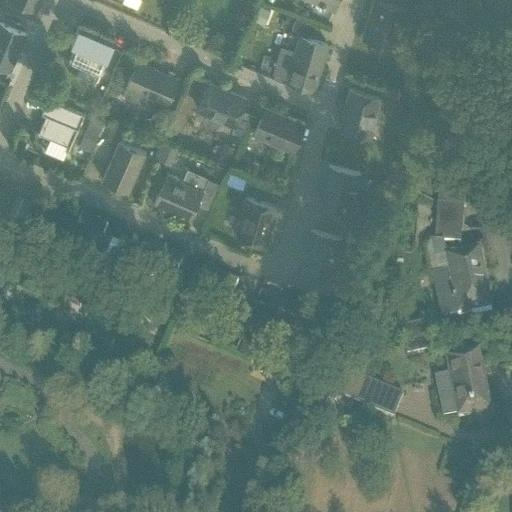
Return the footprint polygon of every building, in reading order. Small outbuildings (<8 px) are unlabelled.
[(12,0),(36,10),(40,0),(12,0)] [(225,2),(219,0),(193,0),(189,12),(202,18),(196,31),(221,43),(233,16),(221,11),(225,2)] [(309,0),(333,10),(337,0),(309,0)] [(407,9),(377,0),(371,0),(360,36),(363,37),(395,47),(407,9)] [(450,0),(448,7),(465,12),(469,0),(450,0)] [(0,65),(10,70),(25,33),(0,22),(0,65)] [(76,43),(68,61),(99,74),(100,75),(114,42),(78,27),(72,41),(76,43)] [(59,31),(54,42),(68,48),(71,41),(73,37),(59,31)] [(297,35),(284,79),(287,80),(314,88),(327,44),(310,39),(297,35)] [(139,99),(142,92),(167,103),(178,80),(136,62),(126,86),(123,92),(125,97),(134,101),(139,99)] [(252,113),(241,109),(246,98),(209,83),(198,109),(206,113),(204,120),(204,125),(213,129),(217,127),(221,119),(234,125),(232,132),(243,137),(252,113)] [(349,89),(344,107),(342,118),(343,118),(340,129),(369,137),(380,97),(349,89)] [(84,114),(48,98),(42,113),(46,115),(38,133),(70,147),(84,114)] [(293,151),(297,142),(305,123),(265,106),(253,133),(293,151)] [(160,115),(145,119),(150,136),(164,132),(160,115)] [(85,133),(78,149),(91,154),(98,138),(105,122),(93,116),(85,133)] [(106,123),(101,135),(111,140),(116,128),(106,123)] [(163,140),(158,153),(173,160),(178,147),(179,146),(164,139),(163,140)] [(119,141),(102,180),(128,192),(145,152),(119,141)] [(224,143),(218,158),(230,163),(236,148),(224,143)] [(240,152),(235,163),(247,168),(252,158),(240,152)] [(329,165),(324,183),(322,193),(323,193),(320,205),(349,213),(360,173),(329,165)] [(402,183),(406,169),(393,167),(390,181),(402,183)] [(166,173),(153,203),(190,219),(198,201),(209,206),(219,184),(187,169),(182,180),(166,173)] [(242,189),(246,176),(229,171),(226,184),(242,189)] [(436,214),(434,242),(459,244),(462,208),(467,208),(468,192),(464,192),(465,187),(439,184),(438,189),(437,204),(436,214)] [(18,197),(8,218),(19,222),(29,202),(18,197)] [(246,197),(235,235),(266,245),(277,206),(246,197)] [(67,255),(78,261),(100,270),(104,261),(112,242),(102,238),(108,226),(82,215),(72,239),(74,240),(67,255)] [(6,227),(0,239),(11,244),(16,232),(6,227)] [(312,229),(307,248),(301,269),(332,277),(342,237),(312,229)] [(171,285),(175,277),(183,259),(146,243),(134,270),(171,285)] [(438,320),(458,316),(471,313),(472,320),(491,315),(488,303),(490,303),(479,249),(459,253),(446,256),(445,256),(444,253),(427,257),(438,320)] [(210,313),(216,315),(234,323),(245,298),(234,293),(238,283),(210,271),(201,293),(216,299),(210,313)] [(150,321),(166,327),(177,298),(162,292),(150,321)] [(277,321),(273,329),(278,331),(274,340),(286,346),(290,337),(312,346),(316,338),(324,319),(285,302),(277,321)] [(427,322),(401,328),(403,336),(403,339),(418,340),(430,338),(428,325),(427,322)] [(223,331),(216,346),(230,352),(234,343),(239,345),(241,339),(223,331)] [(418,340),(403,339),(404,344),(406,357),(433,350),(433,349),(430,338),(418,340)] [(244,341),(238,355),(251,360),(257,347),(244,341)] [(453,388),(437,391),(443,419),(457,416),(458,418),(471,416),(470,410),(473,410),(473,406),(489,403),(478,350),(459,354),(446,357),(450,375),(453,388)] [(402,395),(348,372),(338,396),(393,419),(402,395)]
